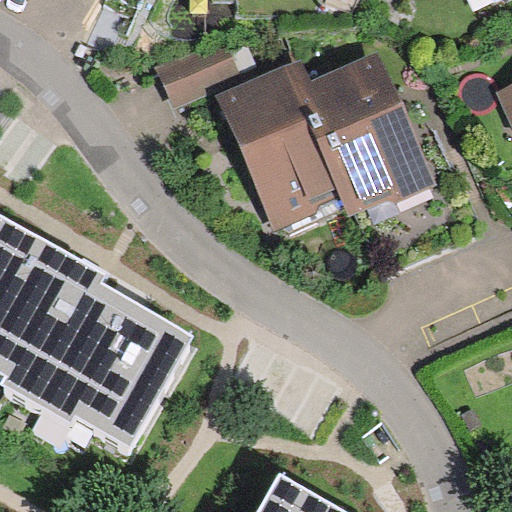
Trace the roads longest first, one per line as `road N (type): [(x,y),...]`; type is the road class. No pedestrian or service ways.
road 1 (residential): [(0,57),(375,369),(421,429),(451,511)]
road 2 (unknown): [(355,352),(467,277)]
